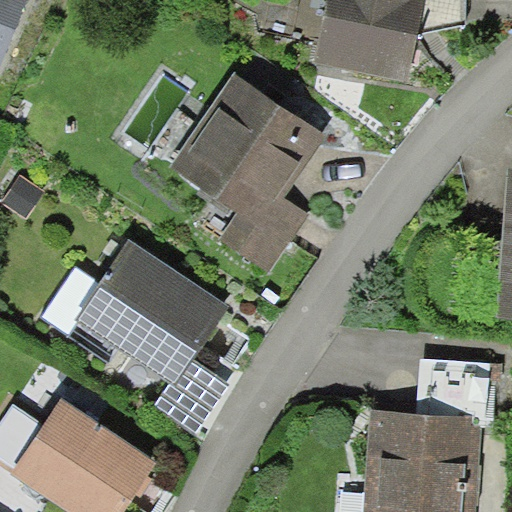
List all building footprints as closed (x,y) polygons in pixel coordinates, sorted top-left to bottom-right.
[(0,0),(0,39),(13,0),(0,0)] [(424,0),(324,0),(311,69),(406,88),(424,0)] [(320,141),(227,77),(163,169),(228,215),(213,237),(263,272),(302,215),(279,200),(320,141)] [(511,173),(498,173),(490,321),(511,322),(511,173)] [(222,313),(124,246),(70,324),(168,391),(222,313)] [(115,511),(145,469),(48,404),(0,474),(0,479),(49,511),(115,511)] [(474,511),(476,418),(363,416),(360,511),(474,511)]
